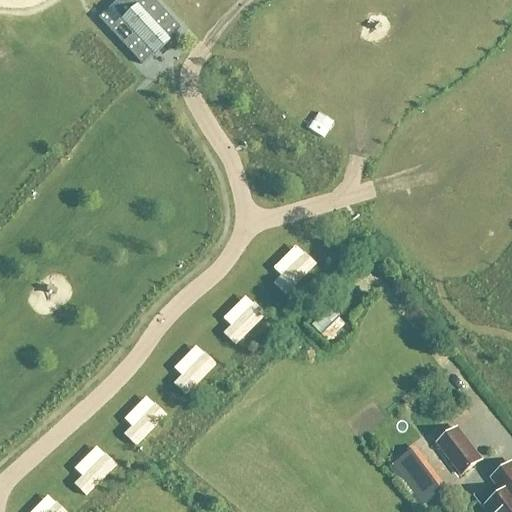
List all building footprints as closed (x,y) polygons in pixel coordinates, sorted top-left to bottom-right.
[(6,0),(1,5),(15,19),(29,6),(23,0),(6,0)] [(152,0),(118,0),(98,18),(141,65),(180,30),(152,0)] [(7,42),(0,46),(0,66),(5,74),(21,62),(7,42)] [(168,149),(160,157),(178,175),(186,167),(168,149)] [(0,197),(18,189),(11,173),(0,178),(0,197)] [(66,294),(77,284),(57,263),(46,273),(66,294)] [(208,350),(229,327),(212,312),(191,335),(208,350)] [(74,379),(94,357),(77,341),(57,362),(74,379)] [(136,356),(120,364),(129,381),(145,373),(136,356)] [(144,396),(156,407),(174,386),(162,375),(144,396)] [(112,381),(102,389),(115,406),(126,399),(112,381)] [(134,410),(124,420),(144,442),(154,432),(134,410)] [(457,430),(437,445),(461,477),(481,462),(457,430)] [(95,492),(109,476),(94,462),(80,478),(95,492)] [(511,511),(511,465),(492,481),(503,495),(485,508),(487,511),(511,511)] [(415,493),(428,511),(450,511),(459,506),(439,477),(415,493)] [(30,507),(32,511),(57,511),(46,496),(30,507)]
